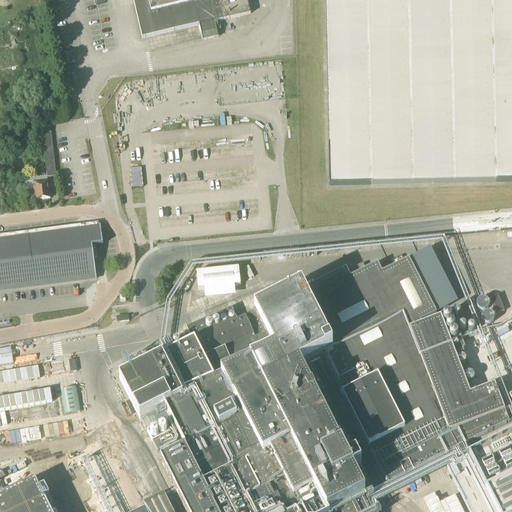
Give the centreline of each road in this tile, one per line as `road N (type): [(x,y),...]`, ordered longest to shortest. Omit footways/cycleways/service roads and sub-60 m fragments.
road 1 (unknown): [(120,149),(118,125),(129,112),(251,96),(269,113),(277,177)]
road 2 (residential): [(0,335),(98,312),(130,257)]
road 3 (unknown): [(258,198),(257,228),(209,234),(153,236),(146,208)]
road 4 (residential): [(0,223),(111,211),(130,257)]
road 5 (unknown): [(151,462),(133,442),(108,438),(0,454)]
road 6 (unknown): [(141,147),(242,137),(251,141),(255,166)]
